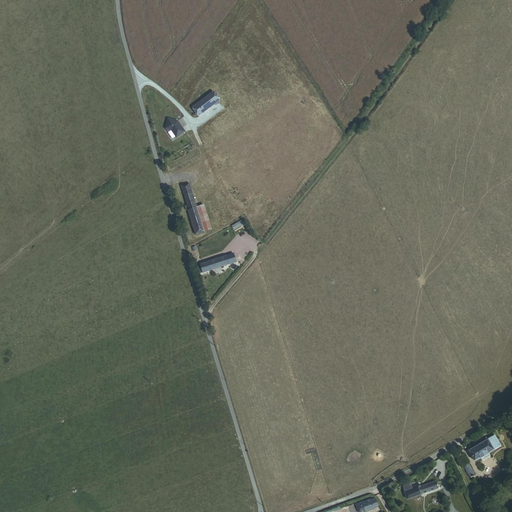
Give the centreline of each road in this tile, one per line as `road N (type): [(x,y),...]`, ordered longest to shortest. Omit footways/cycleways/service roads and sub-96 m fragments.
road 1 (unclassified): [(116,0),(260,511)]
road 2 (unclassified): [(309,511),(377,488),(475,430)]
